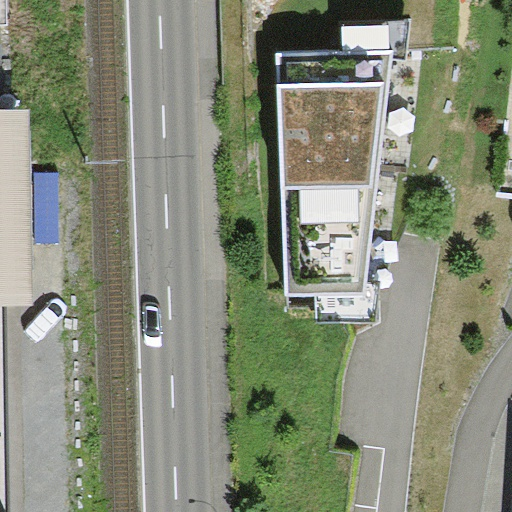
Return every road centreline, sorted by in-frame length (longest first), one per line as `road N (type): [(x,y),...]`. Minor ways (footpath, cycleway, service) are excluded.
road 1 (primary): [(156,0),(173,511)]
road 2 (residential): [(460,511),(469,440),(511,337)]
